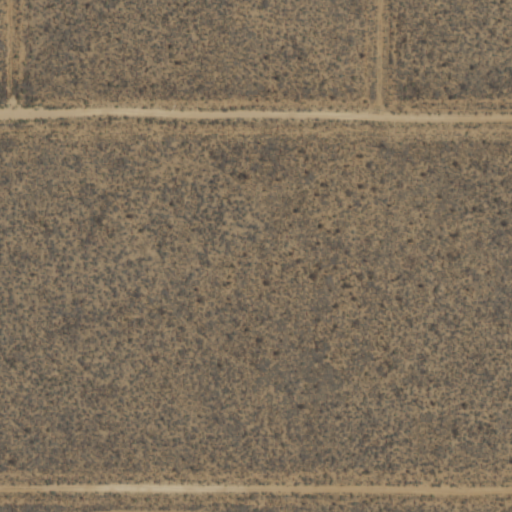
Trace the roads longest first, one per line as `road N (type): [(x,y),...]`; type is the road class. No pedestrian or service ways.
road 1 (track): [(511,118),(0,114)]
road 2 (track): [(511,483),(0,483)]
